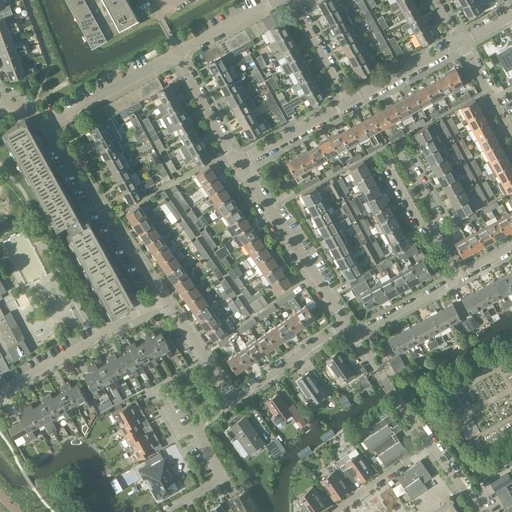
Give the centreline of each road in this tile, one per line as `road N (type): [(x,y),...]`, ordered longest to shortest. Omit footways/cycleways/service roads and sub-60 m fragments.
road 1 (residential): [(163,299),(47,125)]
road 2 (residential): [(346,322),(239,160)]
road 3 (residential): [(0,394),(163,299)]
road 4 (residential): [(433,232),(421,226),(389,160),(405,158),(439,220)]
road 5 (residential): [(47,125),(179,54)]
road 6 (residential): [(346,322),(232,397)]
road 7 (residential): [(431,446),(354,334)]
road 8 (residential): [(348,102),(460,42)]
road 9 (residential): [(163,510),(222,477),(193,426)]
road 10 (residential): [(239,160),(348,102)]
road 11 (residential): [(239,160),(179,54)]
road 12 (residential): [(232,397),(163,299)]
